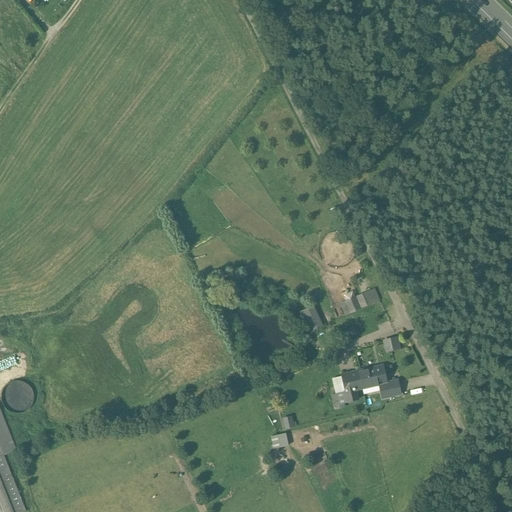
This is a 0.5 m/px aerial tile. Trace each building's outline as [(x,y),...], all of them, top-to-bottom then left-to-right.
[(344,299),(348,312),(380,302),(376,289),(344,299)] [(301,311),(309,327),(322,321),(314,305),(301,311)] [(398,336),(383,339),(385,352),(401,349),(398,336)] [(383,366),(358,371),(362,389),(387,384),(383,366)] [(358,371),(341,375),(348,402),(358,400),(355,390),(362,389),(358,371)] [(17,415),(23,414),(28,412),(32,407),(34,402),(34,397),(33,391),(30,387),(26,383),(21,381),(16,381),(10,382),(6,385),(2,389),(0,395),(0,401),(2,406),(6,411),(11,414),(17,415)] [(0,511),(24,511),(26,511),(4,456),(17,451),(0,408),(0,511)] [(283,417),(285,428),(294,427),(293,415),(283,417)] [(286,432),(271,436),(274,448),(289,445),(286,432)]
